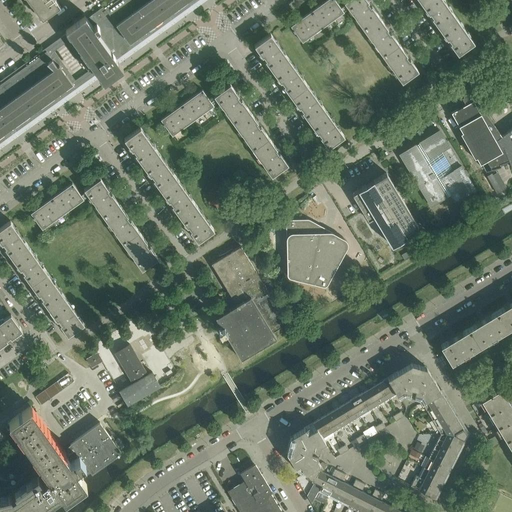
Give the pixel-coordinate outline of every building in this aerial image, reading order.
[(54,0),(28,0),(31,3),(34,7),(42,18),(59,6),(54,0)] [(63,36),(91,73),(95,70),(103,82),(123,68),(114,56),(118,53),(119,54),(120,54),(119,52),(117,50),(121,47),(122,50),(130,44),(132,46),(132,45),(129,41),(133,38),(135,41),(143,35),(144,37),(145,36),(142,33),(155,26),(157,28),(157,27),(155,23),(158,21),(160,23),(168,16),(169,18),(170,18),(167,14),(171,11),(172,13),(181,7),(182,9),(180,5),(183,2),(185,4),(191,0),(194,0),(195,0),(194,0),(117,0),(112,4),(110,2),(97,11),(99,13),(89,21),(85,15),(65,29),(68,33),(63,36)] [(326,0),(311,11),(323,27),(349,9),(346,5),(341,9),(339,6),(334,0),(326,0)] [(347,0),(344,2),(346,5),(349,9),(354,16),(363,29),(379,17),(371,6),(368,2),(366,0),(347,0)] [(456,17),(443,0),(425,0),(421,3),(429,13),(432,17),(431,17),(439,28),(456,17)] [(323,27),(311,11),(291,25),(290,26),(291,27),(302,42),(323,27)] [(379,17),(363,29),(383,56),(398,44),(390,33),(387,29),(379,17)] [(456,17),(439,28),(447,39),(450,42),(450,43),(457,54),(474,42),(456,17)] [(265,60),(273,71),(289,60),(271,35),(270,34),(254,45),(262,56),(263,56),(265,60)] [(398,44),(383,56),(402,82),(418,71),(409,59),(407,56),(406,55),(398,44)] [(0,134),(0,135),(2,137),(10,131),(11,132),(12,132),(10,130),(9,128),(13,125),(14,127),(15,128),(22,122),(23,123),(24,123),(21,119),(26,116),(27,118),(28,118),(35,113),(36,114),(37,114),(36,113),(37,111),(37,112),(41,109),(48,104),(49,105),(48,103),(60,95),(61,96),(62,96),(59,92),(61,91),(63,89),(65,92),(68,89),(71,87),(74,85),(59,63),(56,65),(51,57),(52,55),(46,48),(40,52),(41,55),(29,64),(27,62),(15,71),(16,73),(4,82),(2,80),(0,81),(0,134)] [(283,85),(291,96),(307,85),(289,60),(273,71),(281,81),(284,85),(283,85)] [(224,109),(233,123),(249,111),(241,100),(238,96),(230,84),(214,96),(216,98),(219,102),(224,109)] [(302,111),(310,122),(326,110),(307,85),(291,96),(299,107),(302,110),(302,111)] [(202,89),(181,104),(193,121),(219,102),(216,98),(211,102),(202,89)] [(511,127),(501,135),(470,92),(461,97),(462,99),(448,107),(480,163),(485,160),(491,169),(494,168),(497,167),(500,165),(499,163),(508,160),(511,168),(511,127)] [(193,121),(181,104),(161,119),(160,119),(161,121),(172,136),(193,121)] [(326,110),(310,122),(317,132),(318,132),(320,136),(328,147),(344,135),(326,110)] [(233,123),(253,149),(268,138),(260,126),(257,123),(257,122),(249,111),(233,123)] [(135,154),(143,165),(159,153),(141,129),(140,127),(124,139),(132,150),(135,153),(135,154)] [(476,189),(444,137),(439,139),(437,136),(434,138),(431,134),(418,142),(420,144),(417,145),(416,143),(407,149),(409,153),(406,155),(408,159),(404,161),(418,186),(423,193),(426,198),(430,195),(432,199),(436,197),(438,201),(447,196),(446,193),(449,192),(455,202),(476,189)] [(268,138),(253,149),(272,176),(288,164),(279,153),(277,149),(276,149),(268,138)] [(153,179),(161,190),(177,179),(159,153),(143,165),(150,175),(151,175),(153,179)] [(390,163),(393,168),(402,163),(398,158),(390,163)] [(418,225),(386,173),(372,181),(374,183),(367,187),(366,185),(352,194),(368,220),(374,217),(392,246),(407,236),(405,232),(418,225)] [(487,176),(497,193),(499,192),(501,191),(500,189),(491,173),(487,176)] [(84,189),(86,192),(89,196),(93,203),(103,216),(119,205),(111,193),(108,190),(100,178),(84,189)] [(177,179),(161,190),(169,201),(169,200),(172,204),(171,205),(179,216),(195,204),(177,179)] [(72,183),(51,198),(63,214),(89,196),(86,192),(81,196),(72,183)] [(63,214),(51,198),(31,212),(30,213),(31,214),(42,229),(63,214)] [(195,204),(179,216),(187,226),(190,230),(198,241),(213,229),(195,204)] [(103,216),(123,243),(138,231),(130,220),(127,216),(119,205),(103,216)] [(301,280),(322,286),(323,286),(324,286),(325,285),(326,285),(327,284),(338,265),(347,248),(348,246),(348,245),(348,244),(348,242),(347,241),(346,240),(346,239),(344,238),(323,227),(310,219),(309,219),(308,219),(307,219),(293,219),(292,219),(290,220),(289,220),(288,221),(287,222),(287,223),(286,224),(286,225),(286,227),(286,255),(287,273),(287,274),(287,275),(287,276),(288,276),(289,277),(290,278),(298,279),(301,280)] [(0,240),(2,243),(13,258),(29,247),(11,222),(10,221),(0,228),(0,240)] [(138,231),(123,243),(142,269),(158,258),(149,247),(147,243),(146,243),(138,231)] [(230,309),(230,308),(229,309),(224,313),(223,312),(222,313),(223,313),(220,315),(217,317),(216,316),(215,317),(217,320),(221,326),(221,327),(221,328),(222,327),(224,330),(223,331),(224,331),(241,359),(264,344),(268,342),(268,343),(269,342),(275,338),(275,339),(276,338),(273,333),(272,332),(287,323),(274,302),(255,270),(255,271),(240,247),(241,247),(240,246),(233,250),(232,251),(225,255),(217,260),(211,264),(212,265),(212,264),(226,288),(228,292),(232,289),(240,302),(236,304),(236,305),(230,309)] [(23,272),(31,283),(47,272),(29,247),(13,258),(20,268),(23,272)] [(42,298),(49,308),(65,297),(47,272),(31,283),(39,294),(42,298)] [(65,297),(49,308),(60,323),(67,334),(83,323),(65,297)] [(511,301),(497,311),(507,329),(511,325),(511,301)] [(469,328),(479,345),(507,329),(497,311),(469,328)] [(0,322),(0,345),(1,345),(22,330),(11,314),(0,322)] [(479,345),(469,328),(440,345),(451,363),(479,345)] [(152,372),(147,374),(143,367),(146,365),(145,365),(142,366),(140,363),(143,361),(140,362),(129,344),(115,352),(120,360),(133,383),(119,391),(127,404),(131,401),(131,402),(132,401),(159,385),(160,385),(157,381),(159,379),(157,380),(155,377),(157,376),(157,375),(154,376),(152,372)] [(87,358),(92,366),(102,360),(97,352),(87,358)] [(387,377),(398,395),(399,396),(404,393),(404,394),(408,394),(411,395),(414,396),(418,397),(421,402),(440,434),(419,476),(416,475),(410,485),(434,497),(433,497),(435,498),(456,458),(469,432),(442,389),(440,390),(434,380),(426,367),(417,364),(411,363),(397,371),(387,377)] [(378,383),(389,400),(398,395),(387,377),(378,383)] [(57,381),(35,396),(41,404),(63,389),(57,381)] [(369,388),(379,406),(389,400),(378,383),(369,388)] [(500,386),(481,398),(481,399),(481,398),(485,405),(489,412),(490,412),(493,418),(498,426),(502,432),(501,432),(506,439),(506,440),(510,446),(511,449),(511,405),(510,402),(510,399),(508,399),(501,387),(500,386)] [(369,388),(360,394),(370,411),(379,406),(369,388)] [(350,400),(361,417),(370,411),(360,394),(350,400)] [(341,405),(352,422),(361,417),(350,400),(341,405)] [(341,405),(332,411),(343,428),(352,422),(341,405)] [(11,494),(0,496),(0,510),(0,511),(1,511),(50,511),(51,511),(51,509),(50,506),(50,503),(50,501),(60,493),(65,499),(86,483),(82,478),(91,472),(92,473),(121,452),(120,451),(120,450),(116,445),(114,442),(108,434),(105,430),(100,422),(95,425),(88,430),(83,434),(62,449),(61,449),(34,411),(31,407),(31,406),(21,412),(22,412),(20,413),(18,415),(9,421),(8,422),(43,472),(42,473),(40,474),(39,475),(39,476),(38,474),(14,491),(16,493),(12,496),(11,494)] [(323,416),(333,434),(343,428),(332,411),(323,416)] [(323,416),(314,422),(324,439),(333,434),(323,416)] [(300,475),(305,472),(320,464),(317,458),(319,448),(320,444),(325,441),(324,439),(314,422),(290,436),(286,451),(300,475)] [(320,464),(305,472),(308,477),(313,479),(311,482),(320,487),(327,474),(323,471),(326,464),(322,462),(320,464)] [(228,490),(227,490),(231,497),(230,497),(230,498),(231,497),(235,504),(234,504),(234,505),(235,504),(239,510),(238,511),(239,511),(240,511),(282,511),(271,493),(272,492),(255,463),(240,472),(244,480),(242,481),(241,481),(228,490)] [(327,474),(320,487),(318,492),(328,497),(341,472),(336,469),(333,476),(327,474)] [(345,474),(341,472),(328,497),(338,502),(347,483),(342,481),(345,474)] [(338,502),(347,507),(360,481),(356,479),(352,486),(347,483),(338,502)] [(365,484),(360,481),(347,507),(357,511),(366,493),(361,491),(365,484)] [(371,496),(366,493),(357,511),(358,511),(368,511),(379,491),(375,489),(371,496)] [(368,511),(380,511),(386,503),(381,500),(384,493),(379,491),(368,511)] [(380,511),(393,511),(395,508),(399,501),(394,498),(391,505),(386,503),(380,511)] [(393,511),(403,511),(400,510),(403,503),(399,501),(395,508),(393,511)]
